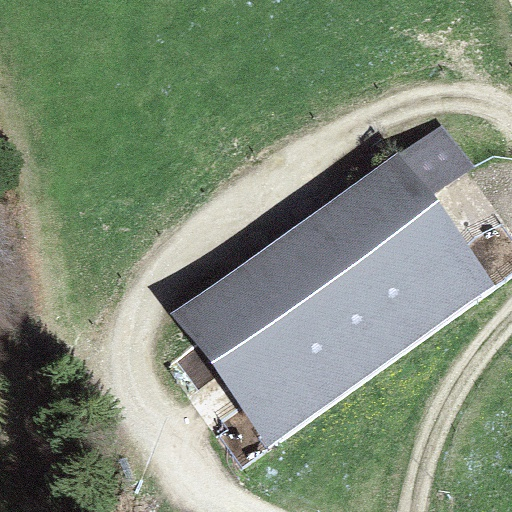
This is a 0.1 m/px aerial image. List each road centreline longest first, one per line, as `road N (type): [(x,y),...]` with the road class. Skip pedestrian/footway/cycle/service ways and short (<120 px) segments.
road 1 (track): [(235,511),(166,467),(143,439),(127,398),(123,353),(133,313),(224,216),(343,131),(398,105),(455,98),(511,111)]
road 2 (track): [(511,312),(464,365),(435,419),(407,511)]
